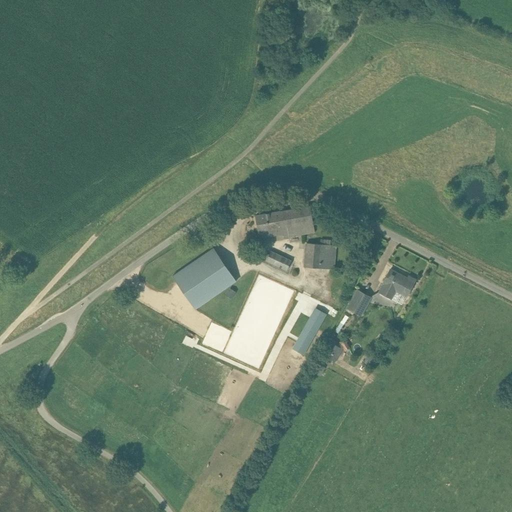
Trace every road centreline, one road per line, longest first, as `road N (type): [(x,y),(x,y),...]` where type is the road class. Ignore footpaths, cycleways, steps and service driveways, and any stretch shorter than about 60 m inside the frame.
road 1 (unclassified): [(511,297),(312,193),(276,186),(231,199),(78,306)]
road 2 (unclassified): [(170,511),(141,480),(46,419),(43,380),(78,306)]
